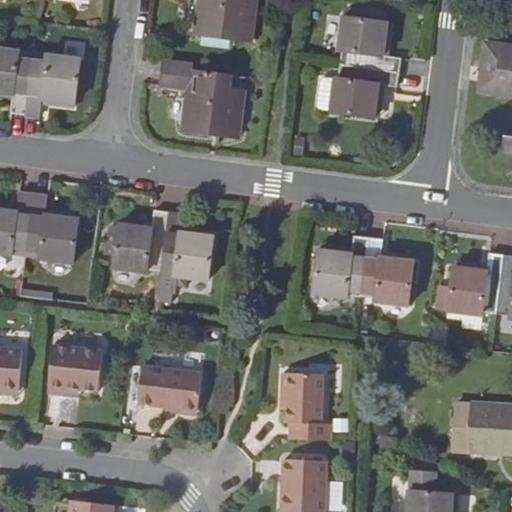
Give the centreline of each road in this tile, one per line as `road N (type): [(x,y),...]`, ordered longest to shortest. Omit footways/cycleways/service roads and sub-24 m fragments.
road 1 (residential): [(105,160),(428,204)]
road 2 (residential): [(0,455),(143,471),(180,488),(192,511)]
road 3 (residential): [(454,0),(428,204)]
road 4 (residential): [(125,0),(105,160)]
